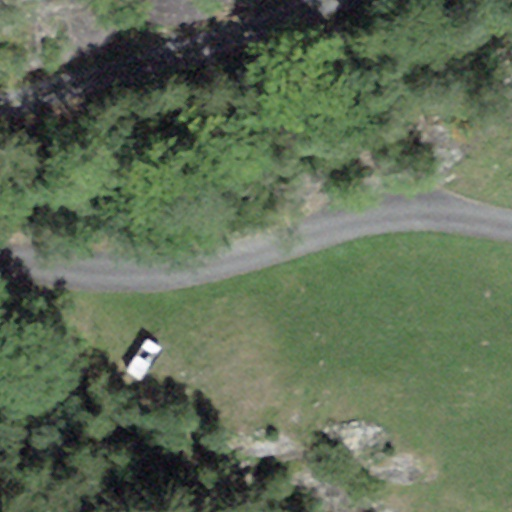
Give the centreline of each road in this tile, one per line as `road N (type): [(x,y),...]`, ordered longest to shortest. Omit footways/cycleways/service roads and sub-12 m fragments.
road 1 (track): [(511,227),(382,216),(258,255),(180,268),(0,255)]
road 2 (track): [(0,106),(320,0)]
